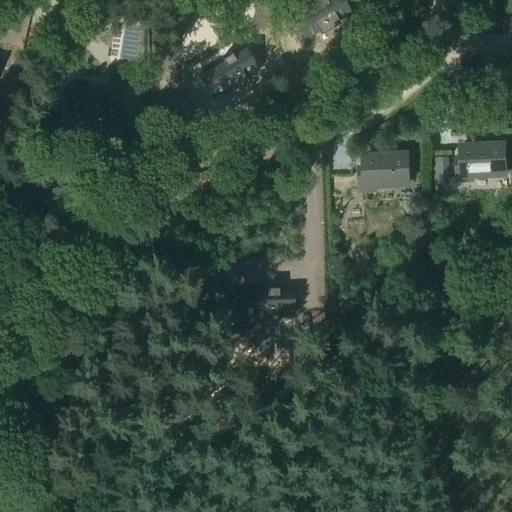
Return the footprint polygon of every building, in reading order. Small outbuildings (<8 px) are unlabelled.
[(313,0),(314,2),(290,15),(290,17),(292,16),(294,19),(300,28),(304,36),(305,36),(306,37),(315,31),(318,33),(320,32),(319,31),(336,21),(337,23),(338,22),(337,20),(350,12),(349,11),(347,12),(340,0),(313,0)] [(222,59),(197,74),(198,75),(200,74),(202,77),(208,86),(213,94),(214,95),(224,89),(227,90),(228,90),(227,88),(244,78),(245,80),(246,79),(245,77),(258,69),(257,68),(255,69),(243,48),(245,47),(244,46),(231,53),(230,51),(229,52),(229,53),(223,57),(222,56),(220,57),(222,59)] [(68,98),(66,107),(67,107),(67,108),(78,111),(79,113),(81,113),(81,112),(100,115),(100,116),(102,117),(102,114),(117,116),(117,115),(115,115),(118,91),(121,91),(121,90),(106,88),(107,85),(105,85),(105,86),(97,85),(97,84),(96,83),(96,86),(68,82),(67,83),(70,83),(69,87),(68,98)] [(462,159),(458,159),(459,180),(471,179),(471,176),(504,174),(503,144),(462,146),(462,159)] [(366,169),(361,169),(362,190),(374,189),(374,186),(408,184),(406,154),(365,156),(366,169)] [(288,287),(239,289),(240,315),(289,314),(288,287)]
